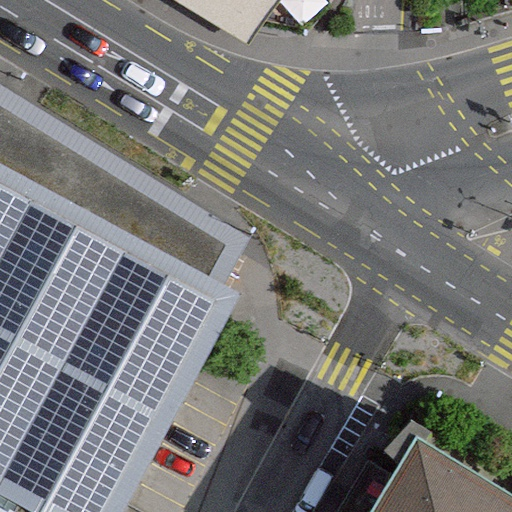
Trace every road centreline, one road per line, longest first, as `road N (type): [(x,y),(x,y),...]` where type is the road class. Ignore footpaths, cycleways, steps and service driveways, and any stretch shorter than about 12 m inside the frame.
road 1 (primary): [(10,0),(331,196)]
road 2 (residential): [(397,240),(270,511)]
road 3 (secondary): [(511,74),(380,119)]
road 4 (primary): [(397,240),(511,316)]
road 5 (secondary): [(397,240),(511,176)]
